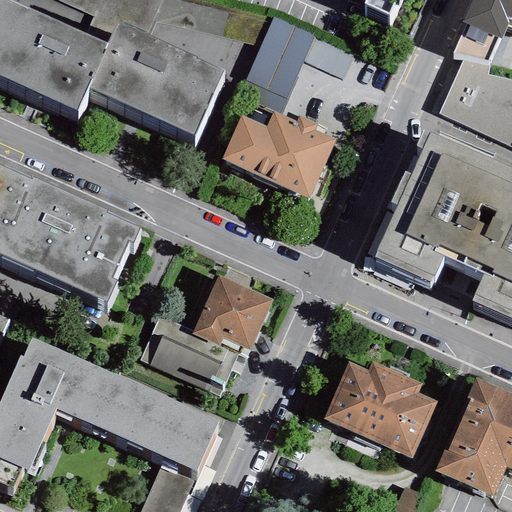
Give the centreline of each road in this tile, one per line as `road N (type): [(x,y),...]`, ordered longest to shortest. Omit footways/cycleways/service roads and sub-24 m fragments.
road 1 (residential): [(324,282),(0,137)]
road 2 (residential): [(324,282),(452,0)]
road 3 (residential): [(220,511),(324,282)]
road 4 (residential): [(511,366),(324,282)]
